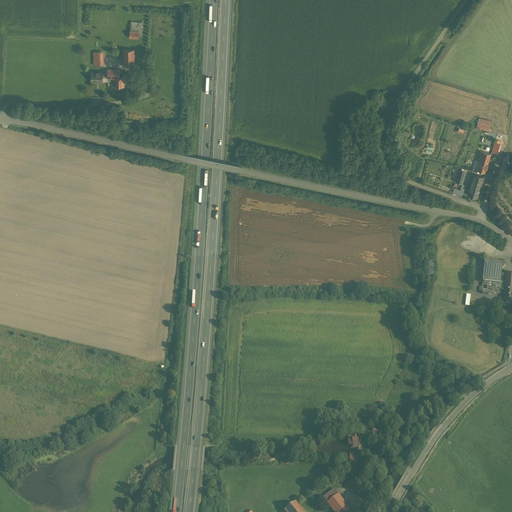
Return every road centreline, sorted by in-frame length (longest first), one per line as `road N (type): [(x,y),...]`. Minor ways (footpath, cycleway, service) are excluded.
road 1 (motorway): [(213,0),(176,511)]
road 2 (motorway): [(189,511),(225,0)]
road 3 (unclassified): [(479,220),(0,121)]
road 4 (unclassified): [(479,220),(480,208),(408,182),(382,142),(389,112),(468,0)]
road 5 (tertiary): [(390,511),(445,425),(511,367)]
